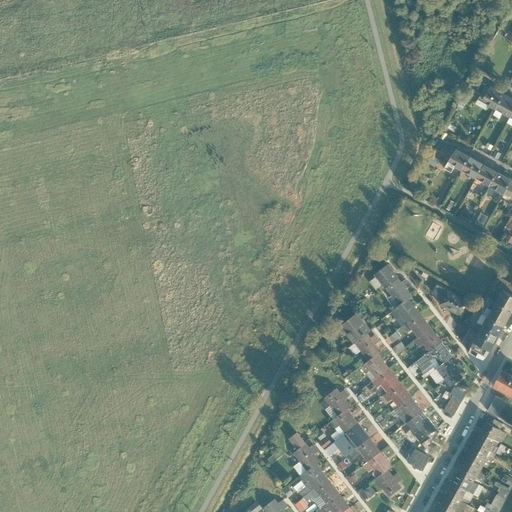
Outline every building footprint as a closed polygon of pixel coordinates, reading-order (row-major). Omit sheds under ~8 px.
[(491,86),(482,101),(496,109),(505,93),(491,86)] [(511,114),(511,97),(505,93),(496,109),(511,117),(511,114)] [(456,148),(447,163),(461,171),(470,156),(456,148)] [(485,164),(470,156),(461,171),(476,179),(485,164)] [(485,164),(476,179),(490,187),(499,172),(485,164)] [(511,181),(511,178),(499,172),(490,187),(504,195),(511,181)] [(477,222),(485,226),(490,214),(482,211),(477,222)] [(388,288),(400,278),(390,264),(377,273),(388,288)] [(388,288),(402,306),(411,299),(415,296),(408,289),(412,285),(407,279),(403,282),(400,278),(388,288)] [(464,317),(472,303),(439,284),(434,292),(443,301),(441,304),(464,317)] [(511,293),(506,290),(498,303),(511,310),(511,293)] [(402,306),(392,313),(404,326),(422,313),(411,299),(402,306)] [(511,310),(498,303),(490,317),(507,326),(511,316),(511,310)] [(433,327),(422,313),(404,326),(410,333),(414,330),(419,338),(433,327)] [(343,326),(357,344),(370,334),(374,331),(360,314),(343,326)] [(490,317),(481,333),(472,347),(489,357),(498,343),(507,326),(490,317)] [(431,351),(444,341),(433,327),(419,338),(415,341),(420,347),(424,344),(431,351)] [(357,344),(370,361),(379,354),(383,351),(377,344),(382,341),(377,335),(373,338),(370,334),(357,344)] [(437,358),(442,365),(451,359),(455,356),(444,341),(431,351),(417,362),(425,371),(435,364),(432,361),(437,358)] [(379,354),(370,361),(362,367),(373,382),(391,368),(379,354)] [(451,359),(442,365),(438,369),(453,387),(466,377),(451,359)] [(388,392),(402,382),(391,368),(373,382),(378,388),(383,385),(388,392)] [(494,386),(511,395),(511,374),(502,369),(494,386)] [(402,382),(388,392),(384,396),(390,403),(394,400),(400,407),(413,397),(402,382)] [(326,398),(340,416),(349,410),(353,407),(347,399),(351,396),(346,390),(341,393),(338,389),(326,398)] [(507,399),(496,394),(489,409),(500,415),(507,399)] [(456,415),(464,401),(455,395),(447,410),(456,415)] [(407,424),(421,414),(425,411),(413,397),(400,407),(396,410),(407,424)] [(341,426),(346,434),(360,423),(349,410),(340,416),(331,422),(337,429),(341,426)] [(421,414),(407,424),(422,442),(435,432),(431,427),(435,424),(429,417),(425,420),(421,414)] [(501,443),(506,433),(484,421),(479,431),(501,443)] [(358,448),(371,437),(360,423),(346,434),(336,441),(342,448),(352,440),(358,448)] [(327,447),(334,442),(324,429),(317,434),(327,447)] [(495,453),(501,443),(479,431),(473,441),(495,453)] [(363,455),(369,462),(383,452),(371,437),(358,448),(347,456),(353,463),(363,455)] [(489,463),(495,453),(473,441),(467,451),(489,463)] [(307,443),(294,453),(309,472),(318,465),(321,462),(316,455),(320,451),(315,445),(311,448),(307,443)] [(432,458),(417,449),(409,463),(424,471),(432,458)] [(484,473),(489,463),(467,451),(462,461),(484,473)] [(394,466),(383,452),(369,462),(364,466),(370,472),(374,469),(380,477),(389,470),(394,466)] [(478,484),(484,473),(462,461),(456,472),(478,484)] [(329,479),(318,465),(309,472),(300,478),(312,492),(329,479)] [(389,470),(380,477),(377,479),(391,497),(403,488),(400,483),(404,480),(399,473),(394,477),(389,470)] [(472,494),(478,484),(456,472),(450,482),(472,494)] [(329,479),(312,492),(317,499),(321,496),(327,503),(341,493),(329,479)] [(467,504),(472,494),(450,482),(445,492),(467,504)] [(484,511),(498,511),(510,487),(503,483),(491,508),(482,504),(480,510),(484,511)] [(369,498),(377,491),(372,484),(364,491),(369,498)] [(456,511),(462,511),(467,504),(445,492),(439,502),(456,511)] [(345,511),(352,507),(341,493),(327,503),(323,506),(326,511),(330,511),(331,511),(332,511),(345,511)] [(303,511),(310,505),(304,497),(297,503),(303,511)] [(276,498),(262,509),(265,511),(286,511),(285,510),(289,507),(283,500),(279,503),(276,498)] [(253,511),(254,511),(263,508),(260,501),(251,505),(253,511)] [(456,511),(439,502),(433,511),(456,511)]
